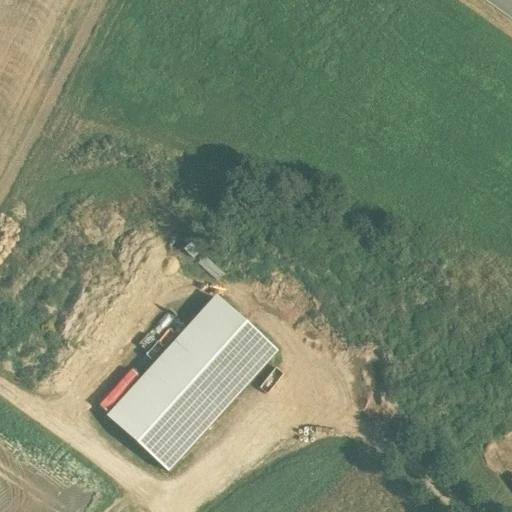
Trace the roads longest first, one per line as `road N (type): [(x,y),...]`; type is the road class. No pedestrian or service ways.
road 1 (track): [(164,511),(306,364),(468,511)]
road 2 (track): [(306,364),(286,318),(238,289),(219,287),(78,441)]
road 3 (track): [(0,384),(160,511)]
